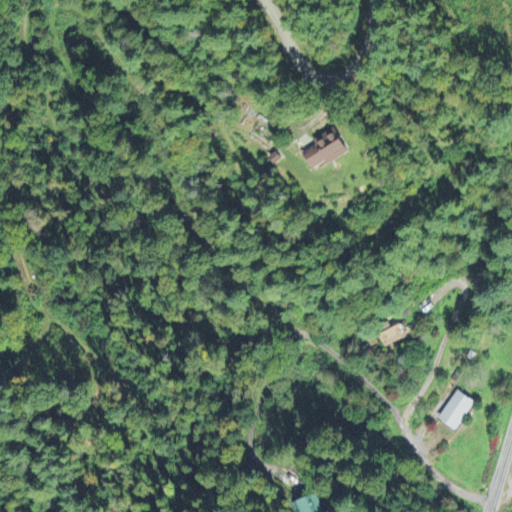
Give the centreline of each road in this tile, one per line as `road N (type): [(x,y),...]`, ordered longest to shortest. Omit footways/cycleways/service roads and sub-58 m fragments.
road 1 (residential): [(490,504),(430,472),(393,411),(335,352),(239,276),(197,219),(147,102),(78,0)]
road 2 (residential): [(372,0),(376,45),(335,79),(312,72),(271,0)]
